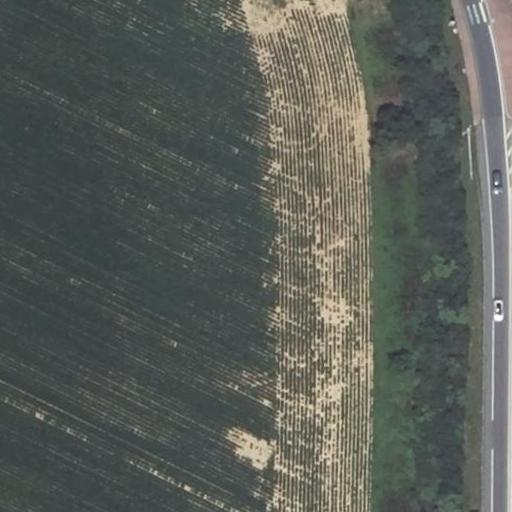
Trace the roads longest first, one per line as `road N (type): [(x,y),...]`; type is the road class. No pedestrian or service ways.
road 1 (trunk): [(469,0),(511,266)]
road 2 (trunk): [(510,511),(511,294)]
